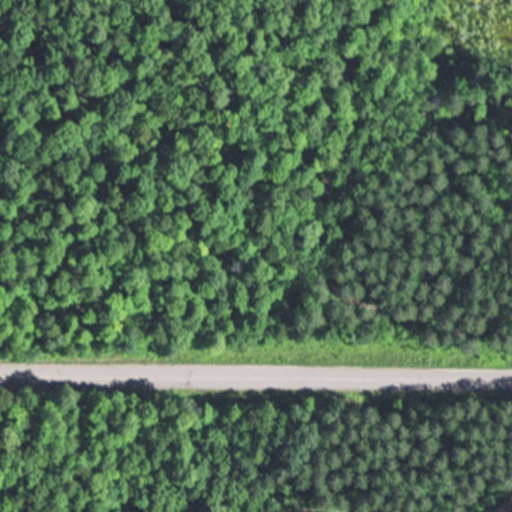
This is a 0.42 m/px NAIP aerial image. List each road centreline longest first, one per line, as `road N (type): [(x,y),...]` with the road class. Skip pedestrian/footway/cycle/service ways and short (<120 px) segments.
road 1 (secondary): [(511,375),(0,373)]
road 2 (track): [(498,511),(282,511)]
